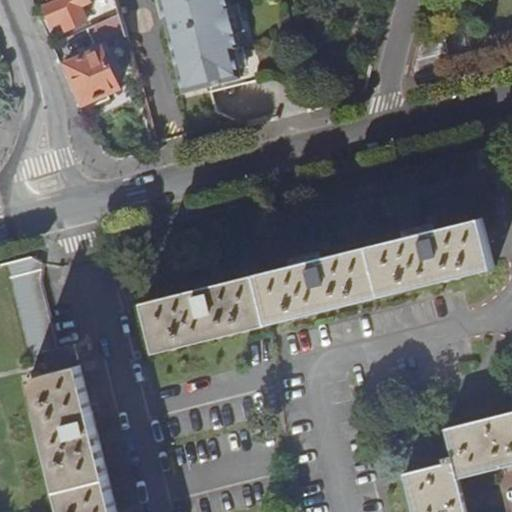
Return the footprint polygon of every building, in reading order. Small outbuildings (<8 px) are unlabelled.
[(56,0),(52,2),(46,4),(55,24),(64,20),(68,29),(89,19),(82,5),(92,0),(91,0),(56,0)] [(155,0),(161,19),(166,18),(160,0),(155,0)] [(160,0),(166,18),(168,26),(185,92),(225,82),(243,78),(241,71),(236,50),(241,49),(236,33),(230,7),(227,0),(160,0)] [(230,7),(236,33),(246,30),(240,4),(230,7)] [(422,35),(416,62),(451,53),(445,29),(422,35)] [(67,64),(84,104),(122,87),(104,47),(67,64)] [(236,50),(241,71),(250,69),(245,48),(241,49),(236,50)] [(423,83),(460,74),(455,56),(414,66),(413,73),(423,83)] [(371,247),(384,298),(497,268),(495,259),(490,238),(485,218),(444,229),(371,247)] [(273,324),(384,298),(371,247),(261,275),(273,324)] [(34,258),(9,264),(32,357),(42,355),(46,354),(48,362),(45,363),(46,369),(81,360),(77,344),(61,348),(44,281),(45,264),(34,258)] [(244,332),(273,324),(261,275),(147,302),(159,352),(244,332)] [(118,511),(81,365),(43,375),(42,370),(34,372),(35,377),(32,378),(65,511),(118,511)] [(439,464),(408,472),(417,511),(475,511),(475,502),(468,501),(462,477),(511,465),(511,412),(449,428),(456,455),(446,457),(447,462),(439,464)]
